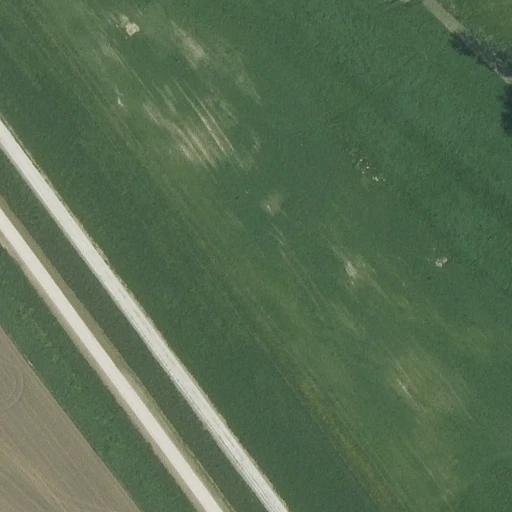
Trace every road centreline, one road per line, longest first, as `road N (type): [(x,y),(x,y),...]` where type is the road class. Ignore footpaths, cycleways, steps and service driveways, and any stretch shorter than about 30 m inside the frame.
road 1 (track): [(0,123),(287,511)]
road 2 (track): [(217,511),(0,213)]
